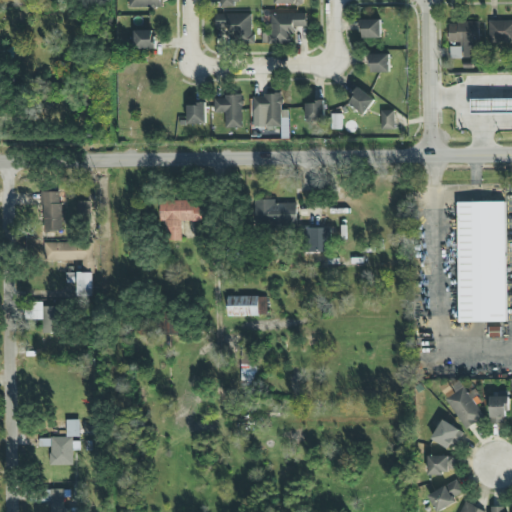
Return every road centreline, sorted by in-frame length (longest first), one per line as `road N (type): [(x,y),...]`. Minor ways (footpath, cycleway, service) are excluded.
road 1 (tertiary): [(0,161),(511,153)]
road 2 (residential): [(13,161),(17,511)]
road 3 (residential): [(331,0),(332,65),(191,66),(189,0)]
road 4 (residential): [(430,0),(431,154)]
